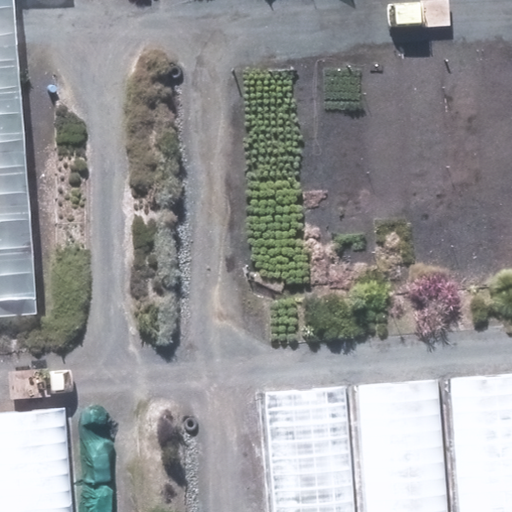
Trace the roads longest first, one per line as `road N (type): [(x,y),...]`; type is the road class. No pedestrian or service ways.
road 1 (track): [(0,381),(511,339)]
road 2 (track): [(227,511),(198,64),(218,34)]
road 3 (track): [(98,93),(126,54),(170,31),(511,13)]
road 4 (track): [(0,9),(58,19),(88,50),(98,93),(112,372)]
